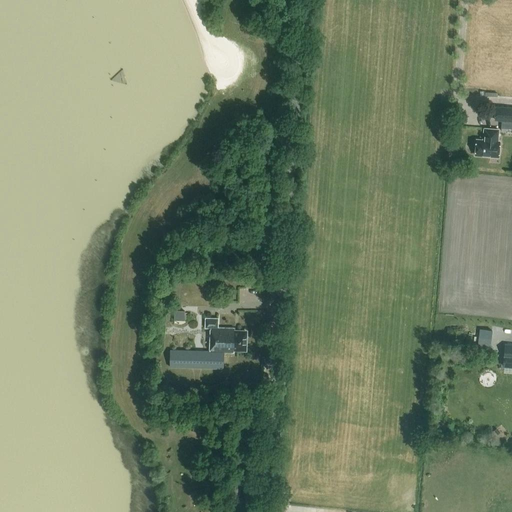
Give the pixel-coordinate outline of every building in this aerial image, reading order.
[(511,107),(495,106),(494,121),(511,122),(511,107)] [(499,129),(483,128),(482,140),(476,139),(474,156),(499,158),(500,141),(498,141),(499,129)] [(173,319),(184,320),(184,310),(173,310),(173,319)] [(242,332),(242,331),(234,331),(234,329),(217,328),(217,319),(206,319),(205,328),(211,328),(210,352),(170,350),(170,367),(223,369),(223,352),(233,352),(233,351),(241,351),(241,350),(245,350),(245,332),(242,332)] [(474,347),(488,350),(490,339),(476,336),(474,347)]
